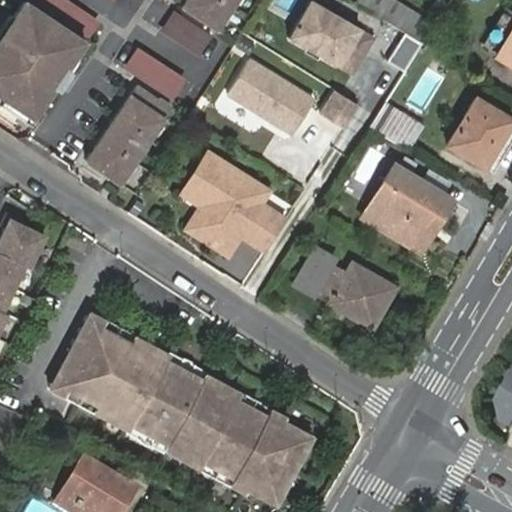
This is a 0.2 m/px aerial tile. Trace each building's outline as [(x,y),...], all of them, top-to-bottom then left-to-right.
[(0,102),(30,122),(84,40),(23,0),(0,34),(0,102)] [(31,0),(88,38),(102,18),(75,0),(31,0)] [(219,30),(238,0),(189,0),(185,7),(219,30)] [(375,37),(312,0),(310,0),(289,36),(339,66),(349,48),(363,57),(375,37)] [(396,0),(356,0),(355,2),(406,32),(389,61),(404,71),(434,22),(396,0)] [(153,25),(194,53),(207,33),(167,5),(153,25)] [(511,31),(498,54),(511,62),(511,31)] [(125,66),(166,94),(180,75),(139,46),(125,66)] [(349,48),(339,66),(353,74),(363,57),(349,48)] [(248,58),(227,92),(284,127),(297,124),(313,99),(248,58)] [(160,100),(138,85),(88,160),(122,183),(172,106),(160,98),(160,100)] [(359,104),(337,90),(322,113),(344,127),(359,104)] [(511,119),(475,98),(449,143),(486,167),(506,134),(511,136),(511,119)] [(385,101),(369,126),(408,149),(423,124),(385,101)] [(292,133),(297,124),(284,127),(292,133)] [(209,152),(183,193),(214,212),(208,220),(210,231),(223,238),(220,243),(232,250),(242,234),(267,250),(287,219),(262,203),(270,190),(209,152)] [(396,187),(376,222),(415,245),(435,211),(442,215),(451,199),(396,165),(386,181),(396,187)] [(364,215),(376,222),(396,187),(386,181),(364,215)] [(435,211),(415,245),(422,249),(442,215),(435,211)] [(45,235),(9,218),(0,237),(0,328),(7,313),(3,310),(25,265),(29,267),(45,235)] [(318,249),(298,283),(315,293),(317,289),(330,297),(328,301),(373,327),(396,286),(351,263),(347,270),(333,262),(335,258),(318,249)] [(87,309),(46,384),(243,492),(245,488),(274,504),(312,436),(282,420),(284,417),(87,309)] [(511,378),(497,402),(502,421),(511,427),(511,378)] [(83,456),(61,494),(90,511),(89,511),(110,511),(115,505),(119,508),(133,487),(83,456)] [(220,485),(211,502),(229,511),(249,511),(254,504),(220,485)] [(89,511),(90,511),(61,494),(54,506),(63,511),(89,511)]
